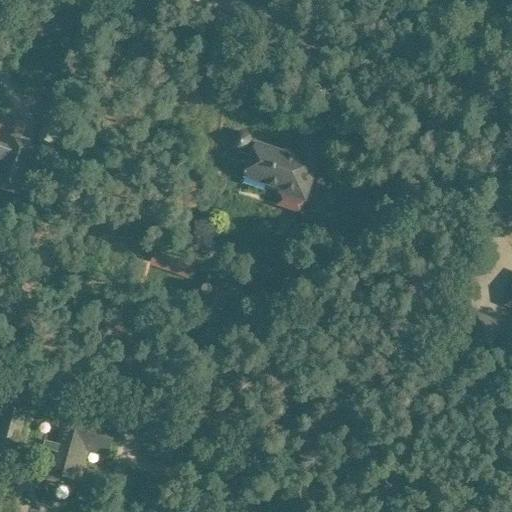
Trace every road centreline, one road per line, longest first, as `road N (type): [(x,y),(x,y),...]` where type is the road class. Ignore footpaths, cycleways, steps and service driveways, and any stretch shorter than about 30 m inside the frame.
road 1 (residential): [(511,98),(321,40)]
road 2 (unclassified): [(321,40),(205,0)]
